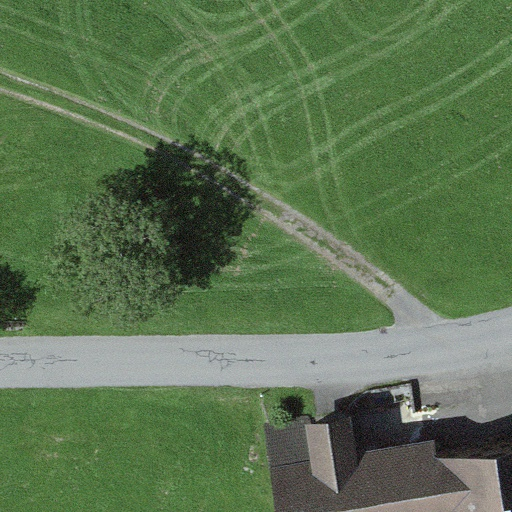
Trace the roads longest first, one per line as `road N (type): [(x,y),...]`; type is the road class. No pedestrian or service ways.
road 1 (track): [(438,351),(395,300),(226,181),(0,94)]
road 2 (tertiary): [(511,334),(438,351),(0,359)]
